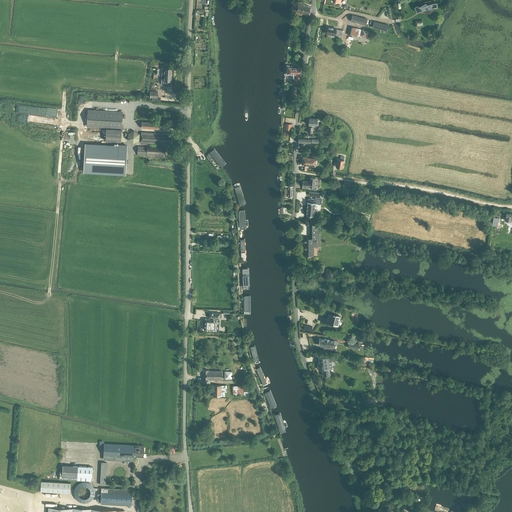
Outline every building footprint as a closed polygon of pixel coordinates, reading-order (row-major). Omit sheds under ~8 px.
[(418,5),(414,7),(417,12),(420,11),(422,10),(422,12),(425,12),(427,12),(428,12),(432,11),(433,10),(433,8),(432,8),(433,7),(437,7),(437,3),(433,3),(431,3),(431,0),(425,2),(421,2),(421,6),(418,6),(418,5)] [(309,14),(311,7),(297,4),(294,5),(294,9),(296,11),(309,14)] [(352,15),(351,21),(366,25),(367,19),(352,15)] [(374,22),(373,27),(387,31),(389,25),(374,22)] [(338,36),(339,29),(336,29),(328,27),(327,34),(338,36)] [(349,27),(348,34),(350,35),(359,37),(359,36),(371,38),(372,32),(361,29),(357,28),(352,27),(349,27)] [(301,75),(301,68),(296,67),(296,66),(293,65),(293,67),(290,67),(290,65),(287,65),(286,74),(292,75),(292,78),(295,78),(294,83),(298,84),(299,75),(301,75)] [(162,68),(161,81),(171,81),(171,76),(172,75),(172,74),(171,73),(172,68),(165,67),(165,68),(162,68)] [(86,127),(121,129),(122,113),(87,111),(86,127)] [(318,119),(309,119),(308,120),(308,122),(309,122),(308,127),(308,132),(313,133),(313,127),(311,127),(311,125),(317,125),(317,124),(318,124),(318,119)] [(293,125),(284,124),(284,134),(292,135),(293,125)] [(121,143),(121,131),(106,130),(106,142),(121,143)] [(171,145),(172,134),(141,132),(140,143),(162,144),(162,147),(147,146),(147,147),(138,146),(137,155),(146,156),(165,157),(166,147),(165,147),(165,146),(166,146),(166,145),(171,145)] [(219,167),(223,171),(232,163),(214,142),(205,150),(213,160),(219,167)] [(119,146),(86,144),(84,172),(126,174),(127,146),(119,145),(119,146)] [(312,158),(303,157),(302,164),(316,165),(317,158),(312,157),(312,158)] [(303,181),(302,186),(303,186),(302,188),(307,188),(307,186),(314,187),(314,185),(316,185),(317,184),(318,182),(317,181),(315,181),(315,179),(310,178),(310,182),(303,181)] [(234,201),(235,209),(245,208),(245,203),(240,184),(230,187),(232,194),(234,201)] [(293,197),(293,186),(285,186),(284,197),(293,197)] [(321,204),(322,199),(315,198),(315,199),(309,199),(308,202),(307,202),(307,206),(306,206),(305,210),(307,210),(306,215),(308,215),(308,217),(313,217),(313,219),(316,219),(317,211),(314,211),(315,204),(321,204)] [(245,208),(235,209),(238,232),(248,231),(245,208)] [(303,238),(304,247),(304,255),(313,255),(313,247),(319,247),(319,224),(312,224),(312,238),(303,238)] [(248,236),(239,236),(240,264),(249,263),(248,236)] [(282,261),(283,286),(291,286),(289,260),(282,261)] [(251,267),(241,267),(242,294),(252,294),(251,267)] [(252,294),(242,294),(242,303),(243,316),(243,320),(253,319),(252,294)] [(210,317),(210,319),(205,319),(204,330),(216,331),(217,320),(215,319),(215,317),(220,318),(220,313),(209,312),(209,317),(210,317)] [(320,321),(338,326),(340,316),(328,313),(327,318),(321,316),(320,321)] [(320,338),(319,345),(333,347),(334,340),(329,340),(330,339),(325,338),(325,339),(320,338)] [(256,342),(249,344),(254,364),(261,363),(256,342)] [(332,359),(318,357),(319,362),(317,363),(318,369),(322,369),(323,374),(330,373),(329,368),(332,368),(331,362),(338,361),(337,356),(331,356),(332,359)] [(262,364),(255,367),(263,390),(270,388),(262,364)] [(208,371),(208,370),(203,370),(203,381),(208,381),(208,380),(222,380),(222,371),(208,371)] [(221,385),(213,385),(213,396),(221,396),(221,385)] [(272,390),(264,393),(270,411),(278,408),(272,390)] [(281,411),(271,414),(278,437),(288,434),(281,411)] [(143,454),(144,446),(104,444),(103,459),(133,460),(134,457),(134,454),(143,454)] [(93,467),(62,465),(62,478),(92,480),(93,467)] [(71,483),(41,481),(40,491),(70,493),(71,483)] [(132,490),(102,488),(101,504),(131,505),(132,490)]
